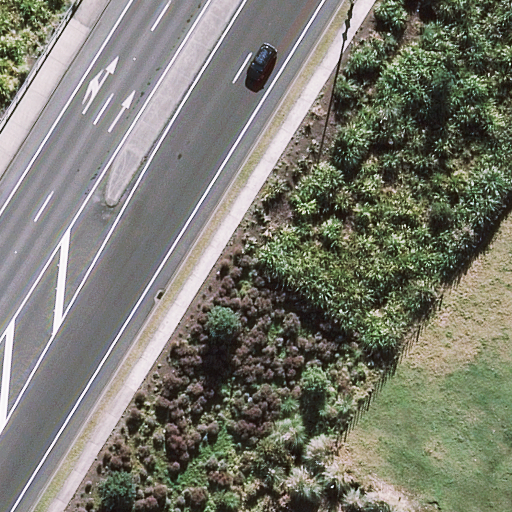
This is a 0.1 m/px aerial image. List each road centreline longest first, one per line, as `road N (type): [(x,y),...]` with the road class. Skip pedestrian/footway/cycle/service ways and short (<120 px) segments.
road 1 (tertiary): [(288,0),(0,436)]
road 2 (tertiary): [(0,310),(109,96),(169,0)]
